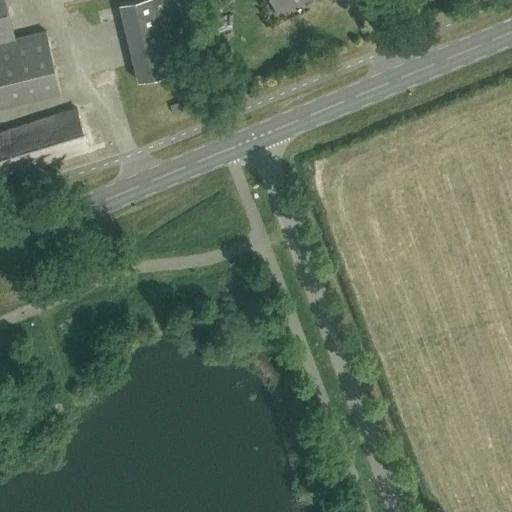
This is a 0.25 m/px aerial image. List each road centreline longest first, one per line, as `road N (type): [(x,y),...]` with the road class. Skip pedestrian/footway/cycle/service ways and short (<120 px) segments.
road 1 (unclassified): [(398,511),(257,137)]
road 2 (secondary): [(0,243),(257,137)]
road 3 (secondary): [(257,137),(511,32)]
